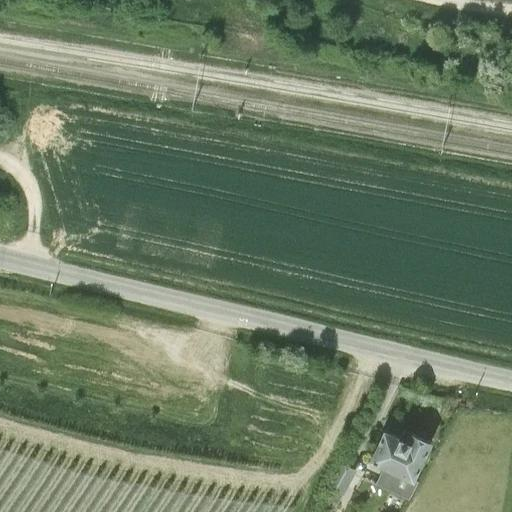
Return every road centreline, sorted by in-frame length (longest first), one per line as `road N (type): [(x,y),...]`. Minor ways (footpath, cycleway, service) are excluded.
road 1 (tertiary): [(0,259),(511,383)]
road 2 (track): [(0,158),(30,189),(31,267)]
